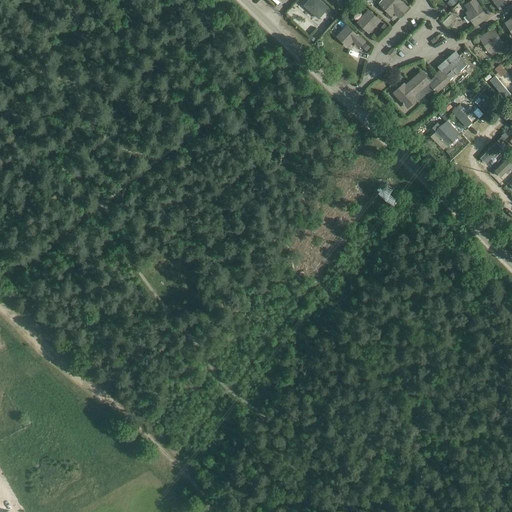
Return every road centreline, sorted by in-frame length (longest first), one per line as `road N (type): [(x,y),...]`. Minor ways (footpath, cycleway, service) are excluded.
road 1 (unclassified): [(511,259),(237,0)]
road 2 (unknown): [(222,511),(123,412),(0,307)]
